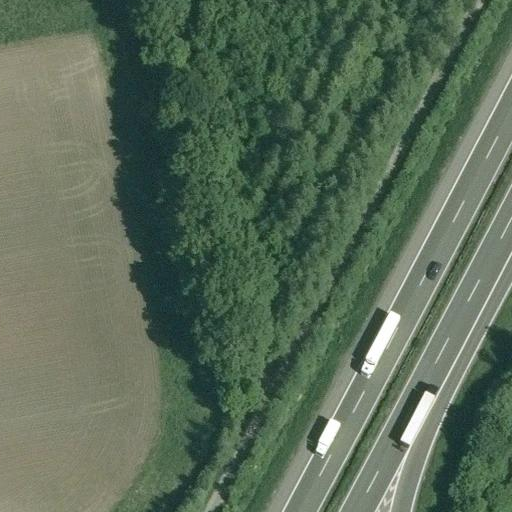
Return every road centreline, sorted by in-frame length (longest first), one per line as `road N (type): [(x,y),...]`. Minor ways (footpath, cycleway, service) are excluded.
road 1 (track): [(484,0),(211,511)]
road 2 (motorway): [(511,109),(297,511)]
road 3 (motorway): [(359,511),(511,226)]
road 4 (motorway): [(403,511),(418,459),(511,274)]
